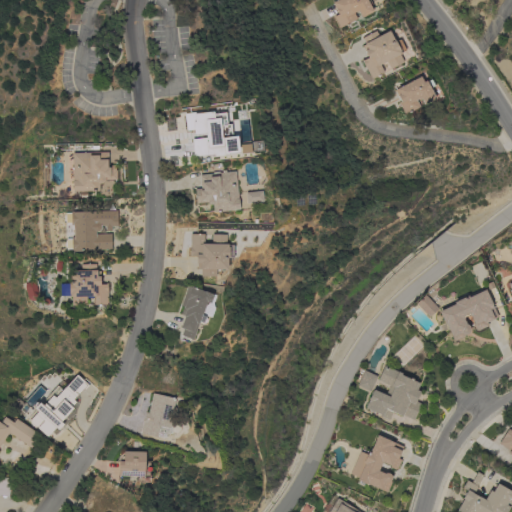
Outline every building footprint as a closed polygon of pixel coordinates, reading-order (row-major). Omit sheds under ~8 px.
[(335,0),(368,0),(371,4),(369,5),(372,11),(360,18),(357,11),(353,13),(356,19),(338,28),(333,17),(338,14),(332,2),(335,0)] [(388,31),(394,42),(399,39),(404,50),(400,53),(398,54),(402,62),(389,69),(385,61),(379,64),(383,72),(370,79),(361,61),(367,58),(361,46),(365,44),(362,38),(374,31),(377,36),(388,31)] [(420,76),(423,82),(425,80),(426,82),(430,80),(433,86),(429,88),(435,99),(423,105),(419,98),(415,100),(419,107),(404,115),(397,102),(400,101),(394,90),(396,89),(420,76)] [(197,131),(197,136),(191,136),(191,133),(185,133),(183,118),(201,116),(202,117),(214,115),(213,114),(219,113),(219,114),(227,114),(227,113),(229,112),(230,126),(229,126),(230,138),(232,138),(233,151),(232,151),(232,152),(225,153),(224,151),(206,153),(206,154),(195,155),(193,140),(208,138),(207,136),(205,136),(202,135),(201,133),(201,131),(197,131)] [(99,191),(72,192),(72,153),(108,152),(108,166),(115,165),(115,170),(116,170),(116,180),(103,180),(103,182),(102,183),(100,183),(98,184),(99,191)] [(196,204),(194,189),(200,188),(199,175),(212,174),(212,172),(219,171),(219,172),(221,172),(221,170),(225,170),(225,172),(235,171),(239,209),(213,212),(212,204),(210,205),(208,204),(206,203),(196,204)] [(261,191),(263,201),(246,203),(245,193),(261,191)] [(65,224),(65,223),(63,217),(63,214),(65,212),(73,212),(116,211),(117,226),(111,226),(111,231),(105,231),(105,226),(101,226),(101,229),(98,232),(95,232),(95,234),(110,234),(111,249),(81,250),(81,251),(72,252),(72,250),(71,250),(71,249),(66,249),(64,247),(64,244),(64,240),(66,238),(71,238),(73,237),(72,225),(70,225),(70,223),(65,224)] [(190,234),(203,234),(203,244),(211,244),(211,234),(225,234),(225,244),(227,244),(227,245),(232,245),(232,257),(228,257),(228,258),(227,258),(227,270),(215,270),(215,277),(200,276),(200,269),(196,269),(196,263),(196,256),(189,256),(189,247),(190,247),(190,234)] [(80,271),(80,265),(95,264),(95,270),(96,270),(96,271),(99,271),(100,284),(105,284),(105,283),(107,283),(107,305),(93,305),(93,296),(86,297),(86,305),(71,306),(71,297),(69,297),(69,296),(64,296),(63,284),(68,284),(68,271),(80,271)] [(213,294),(215,295),(212,303),(213,307),(214,307),(210,318),(205,316),(202,324),(198,322),(191,340),(180,335),(183,329),(180,328),(184,317),(183,317),(184,316),(180,314),(183,307),(180,306),(188,286),(204,292),(204,291),(213,295),(213,294)] [(464,336),(453,341),(445,324),(444,325),(438,312),(454,304),(453,302),(467,296),(468,297),(484,289),(497,317),(486,322),(488,326),(477,331),(476,330),(475,330),(471,323),(473,322),(469,316),(468,314),(463,317),(463,318),(463,319),(465,324),(467,325),(468,326),(469,328),(469,330),(469,332),(468,333),(466,334),(464,335),(464,336)] [(428,317),(415,303),(424,294),(437,308),(428,317)] [(377,380),(383,365),(401,374),(400,375),(419,384),(416,390),(419,392),(415,401),(420,404),(413,420),(402,415),(402,417),(391,412),(387,420),(379,416),(380,415),(364,408),(372,390),(384,395),(388,386),(377,380)] [(363,370),(376,376),(369,392),(356,386),(363,370)] [(56,385),(62,390),(76,375),(88,386),(84,390),(83,389),(73,400),(75,402),(71,407),(72,408),(60,422),(63,425),(58,430),(55,427),(46,437),(28,421),(37,412),(34,408),(35,407),(33,406),(36,402),(38,404),(39,403),(56,385)] [(152,393),(175,399),(172,413),(173,413),(169,428),(164,427),(164,428),(159,427),(156,437),(140,433),(143,420),(146,421),(152,393)] [(0,423),(4,417),(12,423),(15,419),(39,435),(30,448),(8,433),(0,444),(0,423)] [(511,465),(511,463),(511,457),(507,454),(509,451),(498,443),(508,429),(511,432),(511,465)] [(349,473),(359,451),(366,454),(367,451),(369,452),(376,436),(402,447),(397,459),(400,460),(396,470),(389,467),(390,466),(381,462),(377,471),(384,474),(385,473),(387,473),(389,474),(390,475),(390,477),(391,478),(390,480),(389,482),(390,482),(386,492),(368,484),(367,485),(356,480),(358,477),(349,473)] [(145,452),(144,461),(149,461),(148,476),(150,476),(149,483),(142,483),(142,481),(136,481),(136,477),(118,476),(118,462),(115,462),(122,450),(124,451),(145,452)] [(511,493),(511,504),(509,508),(508,507),(505,511),(459,511),(456,510),(462,499),(461,499),(466,491),(462,488),(466,481),(470,483),(476,472),(482,475),(476,486),(476,487),(473,494),(484,500),(489,490),(492,492),(496,484),(511,493)] [(0,477),(11,479),(7,497),(0,495),(0,477)] [(336,498),(358,511),(321,511),(323,510),(322,510),(331,495),(336,498)]
